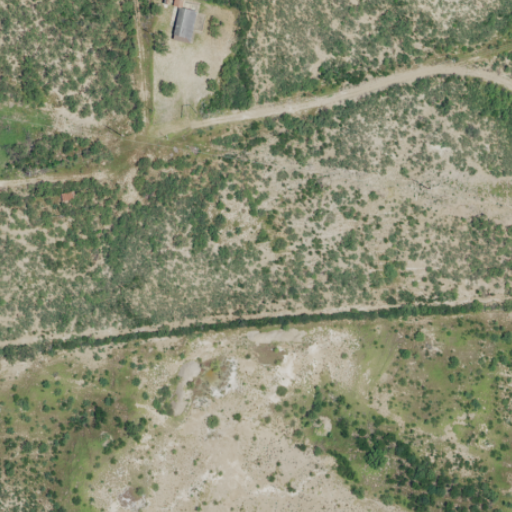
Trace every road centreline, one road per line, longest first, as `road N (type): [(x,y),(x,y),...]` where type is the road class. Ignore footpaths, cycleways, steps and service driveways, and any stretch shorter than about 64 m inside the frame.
road 1 (residential): [(0,161),(162,131),(310,70),(511,69)]
road 2 (residential): [(162,131),(135,0)]
